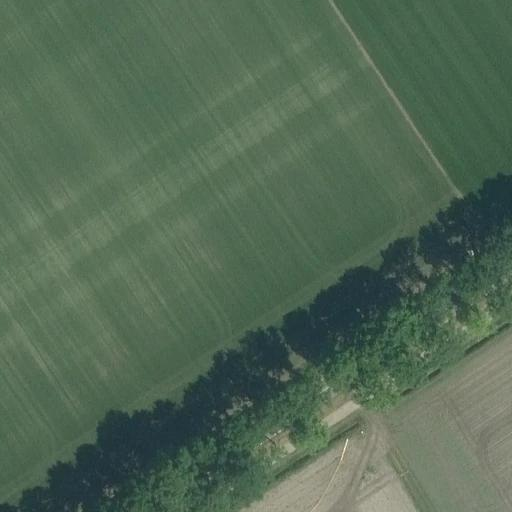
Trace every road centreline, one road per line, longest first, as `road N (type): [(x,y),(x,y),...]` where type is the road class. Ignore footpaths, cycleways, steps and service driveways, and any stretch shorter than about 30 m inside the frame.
road 1 (tertiary): [(142,511),(511,267)]
road 2 (track): [(436,511),(354,371)]
